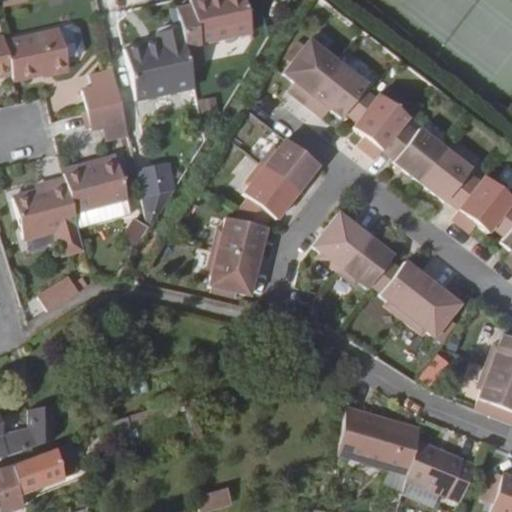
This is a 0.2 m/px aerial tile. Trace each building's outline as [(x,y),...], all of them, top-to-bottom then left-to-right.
[(174,24),(180,48),(196,44),(195,39),(246,27),(239,0),(184,0),(169,4),(174,24)] [(131,97),(189,83),(180,48),(174,24),(151,30),(153,41),(139,45),(138,41),(119,46),(131,97)] [(54,26),(0,38),(0,40),(7,71),(9,79),(63,65),(54,26)] [(324,107),(337,117),(341,111),(360,87),(363,83),(303,37),(277,71),(290,81),(295,84),(288,93),(313,112),(319,104),(324,107)] [(110,78),(107,62),(93,66),(96,81),(110,78)] [(76,86),(81,106),(115,98),(110,78),(96,81),(76,86)] [(283,89),(288,93),(295,84),(290,81),(283,89)] [(371,96),(360,87),(341,111),(353,120),(371,96)] [(506,201),(509,196),(480,173),(475,180),(463,171),(467,166),(414,125),(411,130),(399,121),(404,115),(374,92),(371,96),(353,120),(348,126),(365,139),(358,148),(371,158),(379,148),(390,156),(388,159),(441,200),(443,198),(454,206),(447,216),(459,226),(466,217),(471,221),(483,230),(487,224),(506,201)] [(199,117),(216,112),(212,96),(195,101),(199,117)] [(115,98),(81,106),(85,125),(105,121),(120,117),(115,98)] [(319,104),(313,112),(318,116),(324,107),(319,104)] [(108,136),(123,133),(120,117),(105,121),(108,136)] [(303,177),(315,163),(280,136),(274,146),(269,143),(241,181),(245,183),(238,192),(243,196),(267,214),(271,218),(293,191),(295,192),(305,179),(303,177)] [(85,163),(60,170),(62,175),(72,210),(125,194),(114,155),(97,160),(98,164),(86,168),(85,163)] [(148,163),(131,167),(138,195),(155,191),(148,163)] [(66,250),(82,246),(74,218),(72,210),(62,175),(45,180),(47,186),(12,196),(24,238),(60,227),(66,250)] [(127,202),(125,194),(72,210),(74,218),(127,202)] [(267,214),(243,196),(235,206),(232,218),(261,226),(263,219),(267,214)] [(511,205),(506,201),(487,224),(500,234),(511,217),(511,205)] [(348,222),(334,212),(307,245),(316,252),(313,255),(350,284),(353,280),(362,287),(367,280),(386,256),(388,254),(361,232),(362,230),(349,220),(348,222)] [(245,294),(261,226),(232,218),(220,216),(218,226),(212,225),(201,272),(206,274),(204,285),(245,294)] [(466,217),(459,226),(464,230),(471,221),(466,217)] [(511,217),(500,234),(495,240),(507,249),(511,253),(506,261),(511,265),(511,217)] [(134,253),(146,227),(128,218),(115,244),(134,253)] [(501,257),(506,261),(511,253),(507,249),(501,257)] [(395,264),(386,256),(367,280),(377,288),(395,264)] [(454,302),(399,259),(395,264),(377,288),(373,293),(382,300),(379,303),(417,332),(420,328),(428,335),(454,302)] [(34,293),(45,309),(74,291),(64,274),(34,293)] [(466,411),(511,423),(511,339),(487,333),(466,411)] [(429,387),(444,360),(430,352),(415,380),(429,387)] [(418,436),(421,425),(341,404),(332,445),(366,455),(369,460),(380,463),(386,460),(408,466),(409,465),(418,436)] [(145,420),(142,410),(124,417),(127,426),(145,420)] [(127,426),(124,417),(103,423),(107,435),(127,427),(127,426)] [(455,494),(469,455),(418,436),(409,465),(408,466),(406,475),(455,494)] [(60,476),(52,444),(11,464),(16,489),(60,476)] [(511,511),(511,468),(498,463),(483,505),(503,511),(511,511)] [(0,511),(20,503),(16,489),(11,464),(0,467),(0,511)] [(223,488),(192,494),(195,511),(197,511),(227,506),(223,488)]
